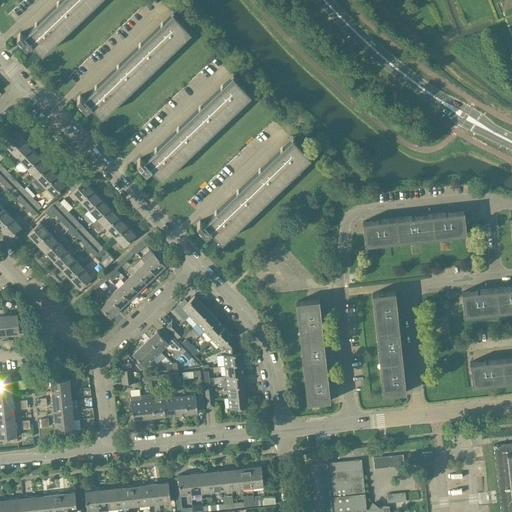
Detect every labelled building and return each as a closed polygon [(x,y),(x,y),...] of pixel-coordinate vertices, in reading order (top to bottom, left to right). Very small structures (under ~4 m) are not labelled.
[(98,0),(62,0),(26,35),(24,33),(22,35),(20,33),(17,35),(19,38),(19,39),(26,47),(31,42),(42,53),(98,0)] [(191,32),(174,14),(86,98),(84,96),(82,98),(80,96),(77,98),(79,101),(78,102),(86,110),(91,105),(102,116),(191,32)] [(162,179),(251,94),(234,76),(146,160),(144,159),(142,161),(140,159),(137,161),(139,164),(138,165),(146,173),(151,168),(162,179)] [(13,131),(2,142),(11,151),(22,140),(13,131)] [(293,139),(223,206),(206,223),(204,222),(202,224),(199,221),(196,224),(199,227),(198,228),(206,235),(211,231),(222,242),(310,157),(293,139)] [(22,140),(11,151),(18,159),(19,160),(31,149),(22,140)] [(18,159),(16,162),(16,163),(19,165),(22,163),(28,169),(39,158),(31,149),(19,160),(18,159)] [(48,166),(39,158),(28,169),(36,178),(48,166)] [(48,166),(36,178),(45,187),(57,175),(48,166)] [(8,171),(4,175),(13,183),(17,180),(8,171)] [(11,184),(2,175),(0,177),(0,180),(7,188),(11,184)] [(66,184),(57,175),(45,187),(54,196),(66,184)] [(17,180),(13,183),(21,192),(25,189),(17,180)] [(84,181),(72,192),(81,201),(93,190),(84,181)] [(19,193),(11,184),(7,188),(15,197),(19,193)] [(34,198),(25,189),(21,192),(30,201),(34,198)] [(93,190),(81,201),(89,210),(101,199),(93,190)] [(28,202),(19,193),(15,197),(24,206),(28,202)] [(324,199),(330,204),(334,200),(329,194),(324,199)] [(42,206),(34,198),(30,201),(38,210),(42,206)] [(57,206),(66,215),(70,212),(69,211),(72,207),(64,199),(60,202),(57,206)] [(101,199),(89,210),(98,219),(110,208),(101,199)] [(36,211),(28,202),(24,206),(33,215),(36,211)] [(55,207),(51,211),(60,220),(64,217),(55,207)] [(110,208),(98,219),(106,228),(118,217),(110,208)] [(3,209),(0,211),(0,228),(0,229),(12,218),(3,209)] [(464,210),(430,214),(362,221),(364,234),(365,245),(466,234),(464,210)] [(70,212),(66,215),(74,224),(78,221),(70,212)] [(73,226),(64,217),(60,220),(69,229),(73,226)] [(106,228),(115,237),(127,226),(118,217),(106,228)] [(21,227),(12,218),(0,229),(9,238),(21,227)] [(74,224),(83,233),(87,230),(78,221),(74,224)] [(39,223),(28,234),(36,243),(48,232),(39,223)] [(69,229),(77,238),(81,235),(73,226),(69,229)] [(124,246),(135,235),(127,226),(115,237),(124,246)] [(83,233),(92,242),(95,239),(87,230),(83,233)] [(56,241),(48,232),(36,243),(45,252),(56,241)] [(77,238),(86,247),(90,244),(81,235),(77,238)] [(103,247),(95,239),(92,242),(100,250),(103,247)] [(139,257),(148,248),(145,244),(141,240),(131,249),(135,253),(136,253),(139,257)] [(56,241),(45,252),(53,261),(65,250),(56,241)] [(98,252),(90,244),(86,247),(94,256),(98,252)] [(100,250),(98,251),(104,258),(109,253),(103,247),(100,250)] [(122,257),(126,262),(135,253),(131,249),(122,257)] [(73,259),(65,250),(53,261),(62,270),(73,259)] [(100,262),(104,258),(98,251),(98,252),(94,256),(100,262)] [(100,262),(105,267),(114,258),(109,253),(104,258),(100,262)] [(165,266),(154,255),(144,263),(156,275),(165,266)] [(122,257),(113,266),(117,270),(126,262),(122,257)] [(73,259),(62,270),(70,279),(82,268),(73,259)] [(136,272),(147,284),(156,275),(144,263),(136,272)] [(104,274),(108,278),(117,270),(113,266),(104,274)] [(79,288),(90,277),(82,268),(70,279),(79,288)] [(127,280),(138,292),(147,284),(136,272),(127,280)] [(104,274),(95,283),(99,287),(108,278),(104,274)] [(118,289),(129,300),(138,292),(127,280),(118,289)] [(86,291),(90,295),(99,287),(95,283),(86,291)] [(511,286),(461,292),(463,315),(511,310),(511,286)] [(118,289),(109,297),(120,309),(129,300),(118,289)] [(372,293),(375,327),(382,395),(406,392),(395,291),(372,293)] [(185,298),(174,308),(184,319),(189,314),(190,315),(202,303),(194,295),(188,302),(185,298)] [(100,305),(100,306),(111,318),(120,309),(109,297),(100,305)] [(331,400),(325,350),(319,299),(295,302),(307,403),(331,400)] [(190,315),(197,323),(209,311),(202,303),(190,315)] [(209,311),(197,323),(204,331),(217,319),(209,311)] [(19,334),(17,314),(4,316),(6,335),(19,334)] [(217,319),(204,331),(212,339),(224,327),(217,319)] [(171,321),(166,326),(175,335),(180,330),(171,321)] [(232,335),(224,327),(212,339),(220,347),(222,344),(226,348),(237,343),(231,336),(232,335)] [(149,338),(161,351),(166,346),(167,348),(178,350),(181,346),(164,328),(159,333),(157,331),(149,338)] [(177,338),(183,333),(180,330),(175,335),(177,338)] [(149,338),(141,346),(153,358),(157,362),(164,356),(160,351),(161,351),(149,338)] [(186,339),(182,342),(187,348),(191,344),(186,339)] [(224,355),(217,356),(218,366),(225,365),(242,363),(241,352),(238,352),(237,343),(226,348),(226,354),(224,354),(224,355)] [(191,344),(187,348),(192,353),(194,355),(199,351),(197,348),(195,349),(191,344)] [(136,364),(141,369),(145,366),(153,358),(141,346),(133,353),(140,360),(136,364)] [(511,357),(469,362),(472,385),(511,380),(511,357)] [(242,363),(225,365),(226,376),(243,374),(242,363)] [(133,369),(121,370),(122,377),(134,376),(133,369)] [(243,374),(226,376),(227,387),(244,385),(243,374)] [(10,375),(0,376),(0,386),(11,386),(10,375)] [(122,384),(134,383),(134,376),(122,377),(122,384)] [(49,381),(50,392),(70,390),(69,379),(49,381)] [(244,385),(227,387),(228,397),(245,395),(244,385)] [(0,397),(12,396),(11,386),(0,386),(0,397)] [(50,392),(52,402),(71,400),(70,390),(50,392)] [(141,394),(144,418),(154,417),(153,399),(152,399),(152,393),(141,394)] [(131,402),(133,419),(144,418),(141,394),(130,396),(131,402)] [(196,397),(196,395),(185,396),(187,413),(198,412),(197,409),(204,408),(203,396),(196,397)] [(207,407),(214,407),(213,395),(206,396),(207,407)] [(230,408),(247,406),(245,395),(228,397),(230,408)] [(0,407),(13,406),(12,396),(0,397),(0,407)] [(176,414),(187,413),(185,396),(174,397),(176,414)] [(163,398),(165,415),(176,414),(174,397),(163,398)] [(153,399),(154,417),(165,415),(163,398),(153,399)] [(52,402),(53,412),(72,410),(71,400),(52,402)] [(0,417),(14,416),(13,406),(0,407),(0,417)] [(72,410),(53,412),(54,422),(73,420),(72,410)] [(0,428),(15,426),(14,416),(0,417),(0,428)] [(55,433),(74,431),(73,420),(54,422),(55,433)] [(0,438),(16,437),(15,426),(0,428),(0,438)] [(511,511),(511,442),(505,443),(493,445),(498,491),(499,496),(499,503),(500,511),(511,511)] [(432,451),(421,453),(422,460),(433,459),(432,451)] [(374,468),(404,464),(403,454),(373,457),(374,468)] [(366,509),(360,459),(311,465),(315,511),(388,511),(388,506),(379,507),(371,504),(369,509),(366,509)] [(246,467),(239,468),(242,488),(253,486),(250,464),(246,465),(246,467)] [(254,464),(250,464),(253,486),(263,485),(261,465),(254,466),(254,464)] [(233,466),(229,467),(232,489),(242,488),(239,468),(233,468),(233,466)] [(226,469),(219,470),(221,490),(232,489),(229,467),(226,467),(226,469)] [(205,471),(198,472),(201,492),(211,491),(208,469),(205,469),(205,471)] [(213,471),(212,469),(208,469),(211,491),(221,490),(219,470),(213,471)] [(178,474),(180,494),(190,493),(188,471),(184,472),(185,474),(178,474)] [(191,471),(188,471),(190,493),(201,492),(198,472),(192,473),(191,471)] [(154,482),(154,483),(147,484),(149,504),(160,503),(157,481),(154,482)] [(161,483),(161,481),(157,481),(160,503),(170,502),(168,482),(161,483)] [(133,484),(133,486),(126,486),(129,507),(139,505),(137,483),(133,484)] [(149,504),(147,484),(141,485),(141,483),(137,483),(139,505),(149,504)] [(120,487),(120,485),(116,486),(119,508),(129,507),(126,486),(120,487)] [(112,486),(112,488),(106,489),(108,509),(119,508),(116,486),(112,486)] [(85,491),(87,511),(98,510),(95,488),(92,488),(92,490),(85,491)] [(108,509),(106,489),(99,489),(99,488),(95,488),(98,510),(108,509)] [(60,494),(54,495),(55,511),(66,511),(64,491),(60,492),(60,494)] [(67,491),(64,491),(66,511),(74,511),(77,511),(75,492),(68,493),(67,491)] [(387,494),(387,502),(406,500),(405,492),(387,494)] [(40,496),(33,497),(34,511),(45,511),(43,493),(39,494),(40,496)] [(47,495),(47,493),(43,493),(45,511),(55,511),(54,495),(47,495)] [(26,498),(26,495),(22,496),(24,511),(34,511),(33,497),(26,498)] [(262,499),(254,500),(255,505),(275,503),(274,495),(262,496),(262,499)] [(19,498),(12,499),(13,511),(24,511),(22,496),(19,496),(19,498)] [(5,497),(2,498),(3,511),(13,511),(12,499),(6,500),(5,497)]
